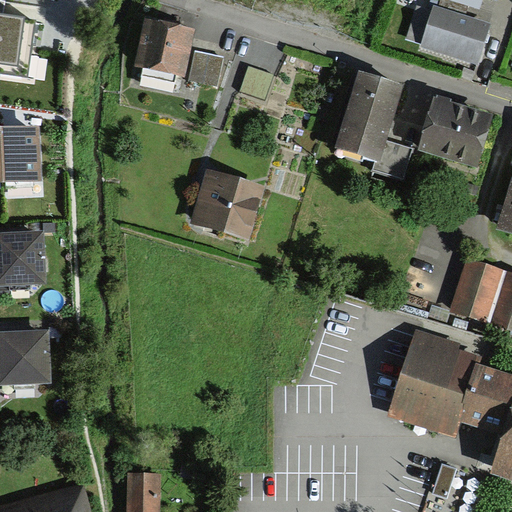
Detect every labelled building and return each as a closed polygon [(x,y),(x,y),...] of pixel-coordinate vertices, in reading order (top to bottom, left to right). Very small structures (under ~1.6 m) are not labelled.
[(448,0),(478,10),(481,0),(448,0)] [(478,63),(491,22),(434,5),(432,12),(416,8),(407,38),(422,42),(421,46),(478,63)] [(34,20),(0,14),(0,70),(26,74),(34,20)] [(192,32),(147,25),(139,75),(216,88),(221,59),(188,54),(192,32)] [(270,78),(247,71),(239,94),(262,102),(270,78)] [(406,93),(360,78),(336,156),(372,167),(370,173),(404,183),(414,152),(390,145),(406,93)] [(426,156),(478,171),(492,126),(439,110),(426,156)] [(39,126),(0,127),(0,178),(41,177),(39,126)] [(247,240),(260,195),(206,179),(193,224),(247,240)] [(511,187),(499,228),(511,232),(511,187)] [(44,233),(0,233),(0,284),(45,283),(44,233)] [(511,272),(468,258),(451,311),(511,330),(511,272)] [(51,329),(0,331),(0,385),(53,384),(51,329)] [(511,483),(511,372),(480,362),(481,356),(458,349),(460,343),(416,329),(389,414),(456,436),(461,421),(502,434),(489,476),(511,483)] [(456,469),(443,465),(434,493),(448,497),(456,469)] [(132,511),(154,511),(156,481),(133,480),(132,511)] [(0,511),(80,511),(74,488),(0,508),(0,511)]
